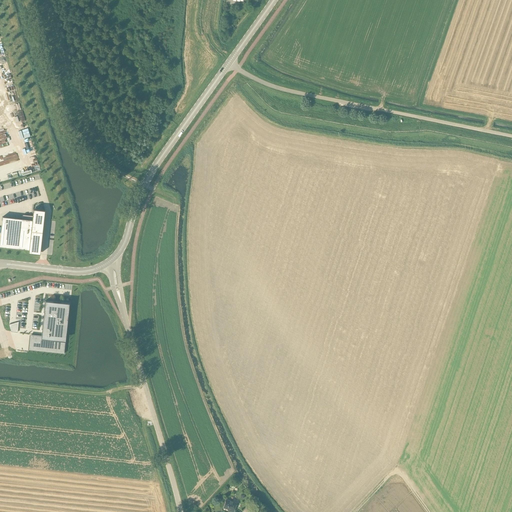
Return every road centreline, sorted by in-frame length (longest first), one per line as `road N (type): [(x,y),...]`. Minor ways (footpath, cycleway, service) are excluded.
road 1 (unclassified): [(511,136),(267,84),(228,62)]
road 2 (tertiary): [(113,257),(154,167),(228,62)]
road 3 (tertiary): [(179,511),(121,302)]
road 4 (unclassified): [(127,177),(69,124),(31,0)]
